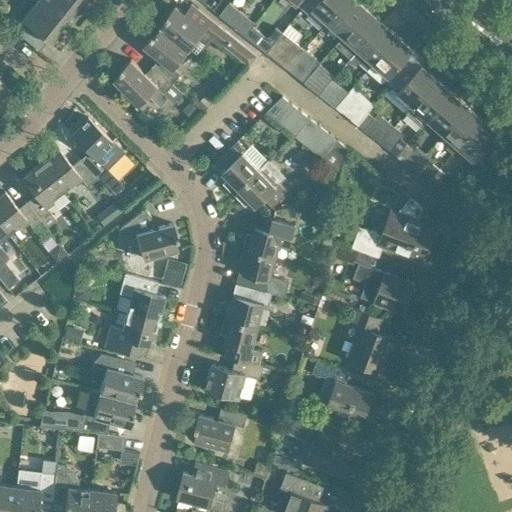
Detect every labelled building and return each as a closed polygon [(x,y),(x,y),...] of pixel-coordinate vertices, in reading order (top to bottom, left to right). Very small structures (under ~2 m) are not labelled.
[(74,9),(62,0),(37,0),(34,4),(61,25),(74,9)] [(81,0),(62,0),(74,9),(81,0)] [(292,0),(303,9),(309,0),(292,0)] [(328,22),(347,0),(309,0),(303,9),(309,13),(313,9),(328,22)] [(343,36),(368,8),(358,0),(347,0),(328,22),(343,36)] [(230,23),(240,11),(229,2),(219,14),(230,23)] [(61,25),(34,4),(21,20),(48,41),(61,25)] [(257,55),(198,8),(191,17),(175,5),(166,17),(168,18),(161,26),(188,47),(197,35),(202,39),(204,40),(206,40),(208,39),(211,36),(212,36),(248,65),(257,55)] [(351,58),(383,22),(368,8),(343,36),(335,45),(351,58)] [(255,23),(240,11),(230,23),(246,35),(253,26),(255,23)] [(374,63),(398,35),(383,22),(351,58),(349,60),(352,62),(357,63),(361,63),(368,70),(374,63)] [(173,66),(188,47),(161,26),(155,34),(153,33),(144,45),(159,57),(152,65),(171,82),(180,72),(173,66)] [(274,42),(253,26),(246,35),(267,51),(274,42)] [(288,68),(305,49),(283,31),(274,42),(267,51),(288,68)] [(420,55),(414,49),(398,35),(374,63),(390,77),(386,81),(391,86),(415,59),(416,59),(420,55)] [(305,49),(288,68),(305,81),(321,62),(305,49)] [(122,71),(114,79),(140,104),(150,95),(161,106),(169,98),(173,102),(182,93),(171,82),(152,65),(145,73),(131,59),(120,70),(122,71)] [(413,106),(437,78),(416,59),(415,59),(391,86),(397,91),(397,92),(413,106)] [(319,94),(330,81),(323,76),(313,89),(319,94)] [(0,94),(8,88),(0,78),(0,94)] [(336,106),(349,90),(340,82),(340,83),(334,78),(330,82),(330,81),(319,94),(326,99),(335,107),(336,106)] [(428,120),(453,92),(437,78),(413,106),(407,113),(423,126),(428,120)] [(350,90),(349,90),(336,106),(358,123),(368,112),(369,112),(375,104),(354,85),(350,90)] [(444,133),(468,106),(453,92),(428,120),(444,133)] [(205,95),(197,103),(204,110),(212,102),(205,95)] [(277,121),(294,105),(283,96),(266,112),(277,121)] [(190,102),(183,111),(191,118),(199,109),(190,102)] [(288,130),(305,113),(294,105),(277,121),(288,130)] [(460,147),(484,120),(468,106),(444,133),(452,141),(446,147),(454,154),(460,147)] [(374,117),(369,112),(368,112),(358,123),(359,124),(381,142),(395,126),(377,113),(374,117)] [(299,138),(316,122),(305,113),(288,130),(299,138)] [(88,116),(70,134),(87,151),(79,158),(97,178),(98,177),(115,194),(123,186),(106,169),(106,167),(122,151),(112,141),(88,116)] [(499,133),(484,120),(460,147),(475,161),(499,133)] [(309,147),(327,131),(316,122),(299,138),(309,147)] [(405,134),(395,126),(381,142),(397,155),(406,142),(401,138),(405,134)] [(320,156),(338,139),(327,131),(309,147),(320,156)] [(341,173),(349,148),(338,139),(320,156),(341,173)] [(235,193),(260,169),(244,153),(247,150),(238,140),(211,166),(212,167),(214,164),(228,178),(223,182),(235,193)] [(412,168),(426,153),(416,145),(414,148),(406,142),(397,155),(412,168)] [(97,178),(79,158),(71,165),(58,148),(40,163),(62,191),(73,183),(75,186),(82,181),(87,186),(97,178)] [(429,181),(439,168),(432,163),(435,160),(426,153),(412,168),(429,181)] [(288,191),(280,182),(286,176),(269,159),(260,169),(235,193),(246,205),(247,203),(253,209),(264,198),(272,207),(288,191)] [(51,200),(62,191),(40,163),(21,178),(34,194),(26,201),(41,220),(46,226),(55,219),(47,209),(54,203),(51,200)] [(446,194),(459,179),(448,170),(445,173),(439,168),(429,181),(446,194)] [(381,174),(365,193),(386,209),(401,189),(381,174)] [(41,220),(26,201),(17,207),(4,191),(0,194),(0,223),(7,232),(18,223),(21,227),(27,223),(31,227),(41,220)] [(115,201),(107,206),(114,216),(122,210),(115,201)] [(150,215),(145,208),(117,230),(119,238),(135,234),(141,258),(177,249),(174,238),(177,238),(173,223),(153,228),(150,215)] [(436,227),(391,210),(382,234),(364,227),(356,248),(360,249),(379,257),(383,245),(424,261),(436,227)] [(295,224),(269,217),(266,228),(251,224),(249,232),(247,232),(243,247),(277,256),(283,234),(292,236),(295,224)] [(0,243),(0,237),(7,232),(0,223),(0,277),(8,288),(19,279),(5,261),(10,257),(0,243)] [(353,265),(360,249),(356,248),(337,241),(333,256),(353,265)] [(271,275),(277,256),(243,247),(239,263),(245,264),(240,283),(276,293),(285,296),(289,280),(271,275)] [(167,257),(161,279),(180,284),(186,262),(167,257)] [(404,313),(415,283),(359,262),(354,277),(366,282),(360,296),(404,313)] [(153,293),(156,282),(123,273),(118,293),(130,296),(125,312),(159,321),(163,308),(159,307),(162,295),(153,293)] [(79,283),(76,294),(88,297),(90,290),(86,284),(79,283)] [(276,293),(240,283),(235,303),(229,301),(225,317),(258,326),(264,304),(268,305),(272,293),(276,294),(276,293)] [(320,297),(308,294),(306,301),(318,304),(320,297)] [(377,331),(382,318),(357,308),(351,324),(360,327),(348,358),(382,371),(395,338),(377,331)] [(156,334),(159,321),(125,312),(121,328),(109,325),(104,345),(139,355),(142,343),(151,346),(154,334),(156,334)] [(252,348),(258,326),(225,317),(221,332),(226,334),(222,352),(218,351),(218,352),(235,357),(257,363),(261,350),(252,348)] [(134,362),(126,360),(100,353),(100,355),(95,359),(93,365),(94,370),(98,376),(103,378),(99,391),(134,401),(136,391),(139,391),(143,377),(131,374),(134,362)] [(262,364),(257,363),(235,357),(232,368),(212,363),(205,390),(238,399),(245,374),(259,377),(262,364)] [(350,371),(329,363),(319,359),(313,372),(326,377),(319,397),(323,404),(326,405),(364,420),(374,394),(345,383),(350,371)] [(131,410),(134,401),(99,391),(89,389),(82,414),(70,410),(50,410),(44,409),(39,426),(78,430),(77,431),(97,434),(97,433),(107,434),(110,421),(129,426),(133,411),(131,410)] [(217,418),(199,413),(195,428),(197,429),(195,439),(228,448),(234,424),(242,426),(246,414),(220,407),(217,418)] [(331,439),(336,426),(288,408),(282,428),(314,440),(305,462),(343,476),(353,448),(331,439)] [(125,436),(107,434),(97,433),(97,434),(95,447),(123,450),(125,436)] [(226,492),(214,489),(216,482),(225,484),(229,471),(195,462),(192,474),(184,471),(177,498),(210,506),(208,510),(215,511),(221,511),(224,511),(228,497),(226,492)] [(56,463),(55,474),(52,500),(64,501),(63,511),(88,511),(91,489),(78,487),(78,482),(78,476),(74,472),(70,470),(65,470),(66,464),(56,463)] [(15,486),(12,511),(37,511),(39,498),(52,500),(55,474),(17,469),(15,486)] [(12,511),(15,486),(0,484),(0,476),(1,472),(0,472),(0,511),(12,511)] [(312,497),(318,484),(286,472),(281,485),(280,485),(278,492),(282,500),(288,502),(284,511),(329,511),(332,505),(312,497)] [(112,511),(115,492),(91,489),(88,511),(112,511)]
